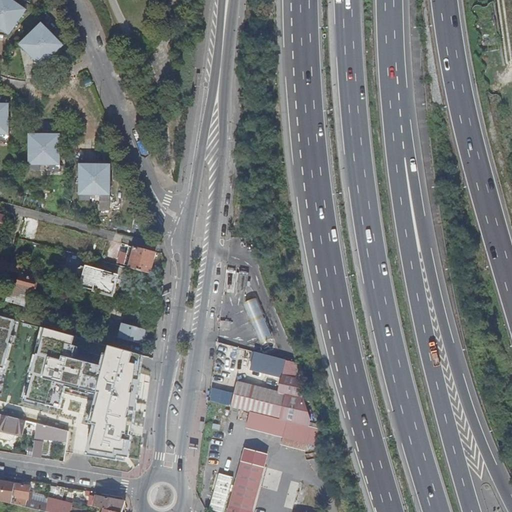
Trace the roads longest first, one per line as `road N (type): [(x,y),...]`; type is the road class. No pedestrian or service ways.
road 1 (motorway): [(347,0),(370,241),(436,511)]
road 2 (motorway): [(304,0),(328,264),(390,511)]
road 3 (secondary): [(178,480),(218,192),(233,0)]
road 4 (motorway): [(511,506),(462,388),(397,148)]
road 5 (motorway): [(473,511),(417,294),(397,148)]
road 6 (motorway): [(511,288),(462,110),(444,0)]
road 7 (secondary): [(187,223),(155,474)]
road 8 (secondary): [(222,0),(187,223)]
road 9 (residential): [(187,223),(157,199),(98,59)]
road 10 (unknown): [(144,454),(0,414)]
road 11 (motorway): [(397,148),(389,0)]
road 12 (residential): [(140,488),(0,463)]
